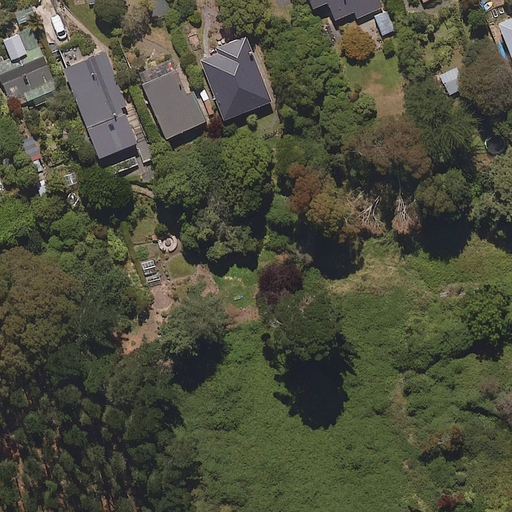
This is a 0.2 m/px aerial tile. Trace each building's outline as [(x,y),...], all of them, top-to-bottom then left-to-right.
[(378,13),(373,0),(305,0),(306,4),(316,0),(324,0),(330,16),(352,8),(356,21),(378,13)] [(511,8),(491,17),(511,71),(511,8)] [(55,85),(31,24),(3,35),(11,56),(0,60),(0,78),(9,103),(55,85)] [(270,98),(246,32),(199,49),(223,115),(270,98)] [(86,54),(81,40),(59,49),(92,135),(122,123),(117,108),(127,104),(105,47),(86,54)] [(435,72),(445,94),(475,81),(466,60),(435,72)] [(187,90),(176,65),(142,79),(164,133),(206,116),(194,87),(187,90)] [(45,164),(33,134),(21,139),(32,169),(45,164)] [(12,208),(21,227),(36,220),(28,201),(12,208)]
